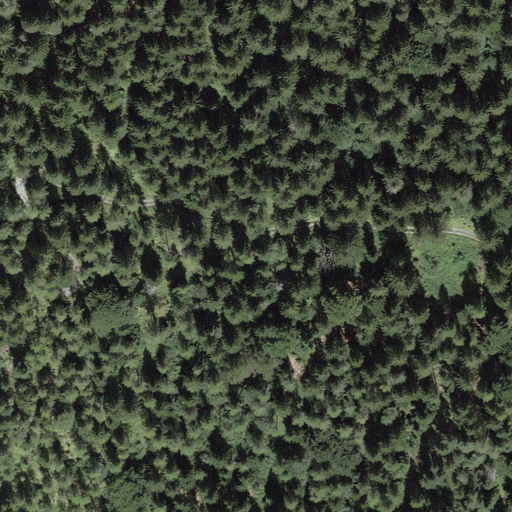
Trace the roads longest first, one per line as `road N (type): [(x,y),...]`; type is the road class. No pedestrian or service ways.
road 1 (track): [(0,264),(30,289),(61,291),(80,276),(20,192),(20,180),(30,175),(132,204),(172,199),(262,231),(342,220),(454,230),(511,255)]
road 2 (track): [(0,83),(159,201)]
